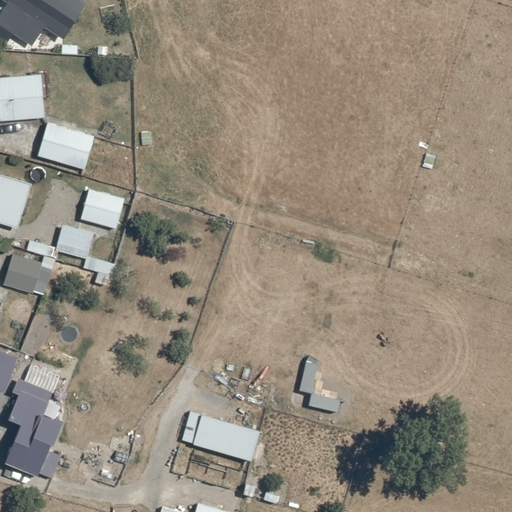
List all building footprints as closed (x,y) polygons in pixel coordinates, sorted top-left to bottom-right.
[(60,36),(82,0),(0,0),(0,40),(4,43),(12,31),(29,43),(41,24),(60,36)] [(0,117),(41,114),(38,72),(0,74),(0,117)] [(95,134),(48,122),(39,156),(86,168),(95,134)] [(0,220),(15,225),(28,182),(0,173),(0,220)] [(127,198),(90,188),(82,218),(119,228),(127,198)] [(83,256),(84,256),(85,255),(91,230),(59,222),(52,248),(83,256)] [(52,260),(10,249),(2,282),(43,292),(52,260)] [(110,260),(85,255),(84,256),(83,256),(81,267),(94,269),(93,275),(107,278),(110,260)] [(16,360),(0,353),(0,382),(5,385),(16,360)] [(56,374),(28,361),(21,376),(16,373),(8,389),(14,392),(3,415),(12,420),(0,445),(0,457),(44,479),(57,452),(41,444),(54,418),(39,411),(56,374)] [(254,426),(186,408),(178,438),(246,456),(254,426)] [(126,429),(108,424),(103,443),(121,448),(126,429)] [(232,511),(233,510),(193,499),(190,511),(189,511),(158,504),(156,511),(232,511)]
